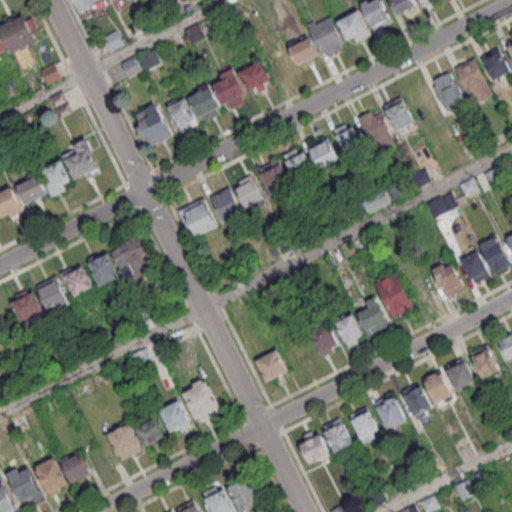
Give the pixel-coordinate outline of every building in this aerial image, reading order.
[(75,0),(82,13),(106,1),(104,0),(75,0)] [(393,22),(381,0),(366,0),(361,3),(375,30),(393,22)] [(418,5),(415,0),(391,0),(398,14),(418,5)] [(351,44),(372,33),(359,9),(338,21),(351,44)] [(0,27),(25,14),(37,39),(12,51),(0,27)] [(309,24),(324,57),(346,47),(331,14),(309,24)] [(191,40),(201,36),(196,25),(187,30),(191,40)] [(0,33),(9,51),(0,55),(0,33)] [(108,43),(118,49),(123,39),(113,33),(108,43)] [(299,66),(320,57),(311,37),(290,46),(299,66)] [(494,81),(511,71),(511,69),(500,47),(482,57),(494,81)] [(162,63),(155,49),(140,55),(146,70),(162,63)] [(274,78),(293,75),(289,49),(270,53),(274,78)] [(456,67),(471,103),(493,94),(477,58),(456,67)] [(241,73),(255,93),(273,81),(259,60),(241,73)] [(43,69),(48,81),(60,76),(55,64),(43,69)] [(226,112),(225,110),(250,100),(237,68),(211,78),(213,83),(168,102),(180,131),(226,112)] [(432,80),(447,113),(467,103),(452,71),(432,80)] [(386,103),(395,129),(414,123),(405,97),(386,103)] [(173,135),(158,104),(134,115),(148,147),(173,135)] [(359,117),(376,152),(395,142),(378,108),(359,117)] [(365,147),(354,122),(336,130),(347,155),(365,147)] [(309,146),(321,170),(340,161),(329,136),(309,146)] [(77,181),(102,170),(89,139),(63,150),(77,181)] [(285,154),(297,181),(317,172),(305,145),(285,154)] [(294,187),(280,158),(259,168),(274,196),(294,187)] [(74,186),(65,160),(43,168),(53,194),(74,186)] [(236,182),(249,210),(266,202),(253,174),(236,182)] [(19,182),(26,203),(48,195),(41,175),(19,182)] [(479,189),(473,177),(461,184),(466,195),(479,189)] [(26,208),(12,182),(0,188),(0,211),(4,219),(26,208)] [(211,196),(225,223),(245,213),(230,186),(211,196)] [(218,228),(208,198),(182,207),(191,236),(218,228)] [(481,244),(494,272),(511,264),(498,236),(481,244)] [(112,252),(133,284),(156,269),(134,237),(112,252)] [(491,276),(480,250),(463,257),(474,283),(491,276)] [(121,278),(111,252),(90,260),(100,286),(121,278)] [(436,272),(447,296),(465,288),(454,263),(436,272)] [(65,273),(76,296),(95,287),(85,264),(65,273)] [(392,317),(414,308),(398,271),(376,280),(392,317)] [(410,284),(422,308),(442,298),(430,274),(410,284)] [(53,312),(71,304),(57,276),(39,284),(53,312)] [(21,320),(45,311),(35,288),(12,298),(21,320)] [(367,300),(370,307),(361,310),(369,335),(389,328),(379,296),(367,300)] [(366,338),(355,312),(336,320),(348,347),(366,338)] [(341,347),(330,323),(311,332),(322,356),(341,347)] [(511,359),(508,360),(498,338),(507,333),(511,330),(511,359)] [(315,361),(308,338),(285,345),(292,368),(315,361)] [(502,369),(489,346),(472,355),(484,378),(502,369)] [(290,369),(278,349),(257,361),(269,381),(290,369)] [(464,356),(466,360),(477,379),(458,388),(448,369),(455,365),(453,361),(464,356)] [(438,401),(436,401),(426,381),(431,379),(429,375),(442,369),(453,394),(444,398),(446,403),(439,406),(438,401)] [(199,423),(223,411),(207,377),(183,389),(199,423)] [(425,409),(428,413),(417,418),(402,389),(415,383),(417,387),(423,384),(433,406),(425,409)] [(375,401),(388,428),(408,419),(394,392),(375,401)] [(161,409),(174,435),(193,425),(181,400),(161,409)] [(373,432),(376,436),(365,442),(362,437),(350,414),(368,405),(380,428),(373,432)] [(167,437),(158,416),(137,425),(145,446),(167,437)] [(336,452),(325,430),(327,428),(325,424),(341,416),(355,442),(336,452)] [(111,431),(119,459),(142,452),(134,424),(111,431)] [(306,440),(304,435),(313,430),(315,436),(320,433),(332,454),(311,463),(300,443),(306,440)] [(73,480),(90,473),(81,453),(64,460),(73,480)] [(50,494),(71,484),(57,457),(36,467),(50,494)] [(42,497),(32,466),(11,472),(21,504),(42,497)] [(241,511),(229,487),(249,477),(262,501),(241,511)] [(455,484),(462,499),(476,492),(470,477),(455,484)] [(0,511),(10,511),(18,508),(4,485),(0,487),(0,511)] [(214,511),(204,492),(216,485),(220,491),(226,487),(237,509),(236,509),(237,511),(214,511)] [(434,493),(440,506),(425,511),(422,507),(419,501),(434,493)] [(179,511),(197,503),(201,511),(179,511)] [(331,510),(331,511),(348,511),(344,503),(331,510)] [(419,511),(415,503),(397,511),(419,511)]
